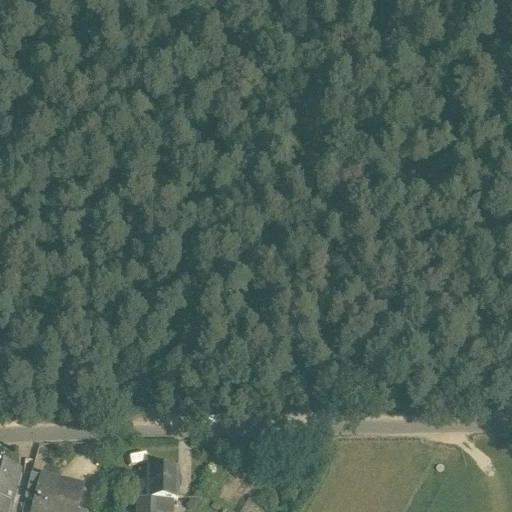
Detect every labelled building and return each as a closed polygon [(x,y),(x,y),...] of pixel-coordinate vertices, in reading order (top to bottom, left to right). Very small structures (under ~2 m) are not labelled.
[(314,387),(300,387),(301,398),(315,398),(314,387)] [(8,511),(18,476),(0,471),(0,511),(8,511)] [(148,473),(148,488),(139,487),(138,511),(159,511),(160,503),(176,503),(176,474),(148,473)] [(42,480),(30,477),(24,501),(35,504),(36,504),(42,480)] [(75,511),(80,490),(42,480),(36,504),(59,510),(58,511),(75,511)]
